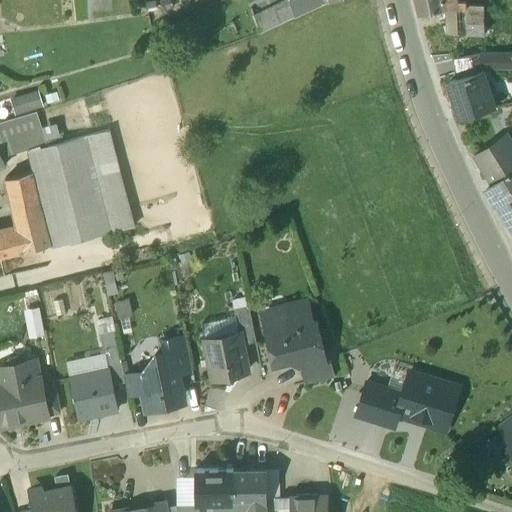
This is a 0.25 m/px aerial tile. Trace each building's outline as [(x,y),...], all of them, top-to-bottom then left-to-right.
[(259,33),(295,17),(289,2),(288,0),(285,0),(252,16),(259,33)] [(292,0),(289,2),(295,17),(330,2),(328,0),(292,0)] [(453,0),(414,0),(418,16),(444,12),(445,11),(466,14),(466,6),(466,2),(453,3),(453,0)] [(466,14),(466,35),(485,35),(484,5),(466,6),(466,14)] [(445,11),(444,12),(445,26),(442,27),(446,36),(453,36),(466,35),(466,14),(445,11)] [(453,36),(461,50),(471,47),(466,35),(453,36)] [(452,61),(456,81),(483,72),(481,68),(480,54),(452,61)] [(511,54),(480,54),(481,68),(511,67),(511,54)] [(456,81),(448,84),(460,118),(494,107),(494,106),(490,107),(479,74),(483,73),(483,72),(456,81)] [(14,95),(19,111),(47,103),(42,86),(14,95)] [(47,142),(37,109),(0,120),(0,150),(2,156),(47,142)] [(86,134),(111,231),(134,225),(109,128),(86,134)] [(33,170),(51,243),(52,246),(111,231),(86,134),(27,149),(33,170)] [(511,148),(505,137),(475,157),(494,186),(486,192),(511,233),(511,232),(511,148)] [(0,257),(24,251),(24,250),(51,243),(33,170),(4,177),(14,224),(0,226),(0,257)] [(307,300),(285,305),(287,313),(280,314),(276,312),(269,314),(264,321),(266,328),(273,333),(274,338),(270,345),(274,362),(291,358),(301,364),(302,364),(300,353),(322,348),(316,321),(312,322),(307,300)] [(42,305),(29,307),(32,334),(45,333),(42,305)] [(238,329),(241,344),(256,341),(249,305),(234,308),(238,329)] [(112,314),(100,317),(105,344),(118,341),(112,314)] [(247,372),(241,344),(238,329),(201,337),(210,380),(247,372)] [(185,334),(163,339),(165,351),(172,350),(176,373),(177,372),(192,369),(185,334)] [(125,380),(118,345),(104,348),(108,367),(112,382),(125,380)] [(322,348),(300,353),(302,364),(306,382),(333,376),(326,347),(322,348)] [(165,351),(156,352),(140,376),(146,380),(147,385),(144,391),(147,407),(177,401),(173,386),(178,378),(177,372),(176,373),(172,350),(165,351)] [(25,359),(18,354),(9,356),(5,363),(5,365),(0,365),(0,420),(0,423),(48,413),(48,412),(42,385),(41,376),(39,376),(35,359),(25,361),(25,359)] [(108,367),(72,374),(80,416),(117,409),(112,382),(108,367)] [(408,380),(404,392),(397,414),(446,428),(459,388),(439,381),(437,378),(425,375),(421,376),(418,383),(408,380)] [(394,426),(397,414),(404,392),(366,381),(356,415),(394,426)] [(55,382),(42,385),(48,412),(61,410),(55,382)] [(511,416),(499,426),(511,444),(511,443),(511,416)] [(233,467),(196,468),(196,501),(199,501),(214,501),(217,501),(234,501),(233,467)] [(233,467),(234,501),(266,501),(266,467),(233,467)] [(78,511),(73,484),(29,493),(32,506),(33,511),(78,511)] [(321,511),(321,494),(292,495),(291,511),(321,511)] [(279,511),(279,495),(267,496),(267,511),(279,511)] [(291,511),(292,495),(279,495),(279,511),(291,511)] [(178,511),(177,502),(165,504),(165,500),(145,503),(146,506),(133,508),(132,505),(109,509),(109,511),(178,511)] [(200,511),(199,501),(196,501),(177,502),(178,511),(200,511)] [(233,511),(234,501),(217,501),(214,501),(213,511),(233,511)]
